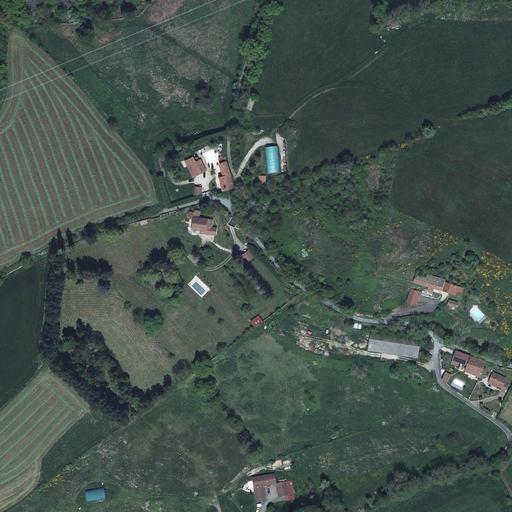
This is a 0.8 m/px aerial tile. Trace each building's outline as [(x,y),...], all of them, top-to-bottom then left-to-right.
[(186,158),(191,171),(192,171),(200,167),(197,160),(195,155),(186,158)] [(202,158),(197,160),(200,167),(201,172),(207,170),(202,158)] [(223,191),(234,188),(227,162),(222,163),(221,164),(224,176),(220,178),(223,191)] [(206,231),(211,232),(210,234),(220,235),(221,229),(216,228),(217,220),(212,219),(212,220),(208,219),(203,218),(204,212),(195,211),(194,217),(192,229),(206,231)] [(416,274),(414,282),(455,295),(457,291),(462,293),(463,288),(444,282),(445,280),(427,274),(426,277),(416,274)] [(411,289),(407,302),(416,304),(420,292),(411,289)] [(252,321),(256,327),(263,322),(259,317),(252,321)] [(324,334),(321,345),(339,350),(342,339),(324,334)] [(371,334),(369,344),(419,351),(420,341),(371,334)] [(368,350),(423,359),(424,353),(419,352),(419,351),(369,344),(368,350)] [(457,351),(452,363),(458,365),(459,362),(464,364),(467,365),(466,369),(465,370),(481,376),(486,362),(457,351)] [(506,378),(493,372),(489,382),(497,386),(502,388),(501,390),(505,392),(509,384),(505,382),(506,378)] [(498,404),(494,411),(500,415),(501,411),(500,410),(502,407),(498,404)] [(253,479),(257,501),(266,499),(263,487),(276,484),(275,475),(253,479)] [(285,482),(276,484),(277,484),(279,497),(288,495),(285,482)]
